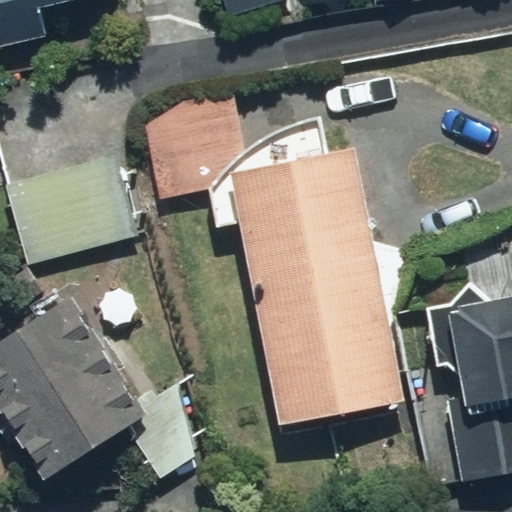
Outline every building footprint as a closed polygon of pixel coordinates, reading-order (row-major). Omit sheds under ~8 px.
[(0,0),(0,48),(53,37),(48,10),(92,0),(0,0)] [(291,0),(221,0),(226,19),(292,3),(291,0)] [(171,201),(205,191),(214,231),(233,225),(272,433),(403,408),(353,151),(325,156),(318,115),(251,146),(232,79),(144,103),(171,201)] [(108,147),(2,180),(31,275),(138,242),(108,147)] [(428,482),(461,479),(511,474),(511,284),(480,291),(467,281),(447,303),(398,306),(428,482)] [(146,403),(66,298),(0,334),(0,440),(36,488),(146,403)]
